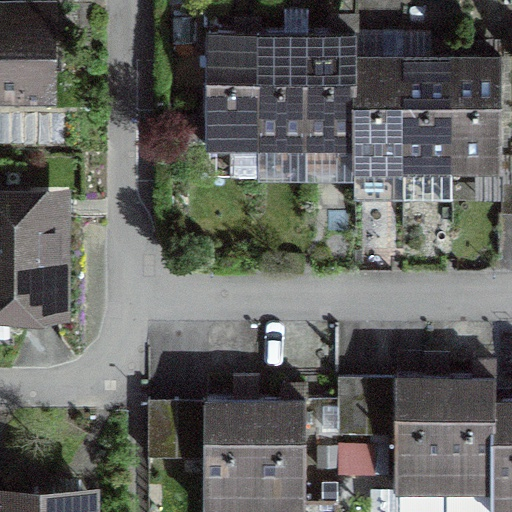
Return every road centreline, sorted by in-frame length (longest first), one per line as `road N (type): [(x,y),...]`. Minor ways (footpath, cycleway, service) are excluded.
road 1 (residential): [(130,298),(511,302)]
road 2 (residential): [(130,298),(127,0)]
road 3 (residential): [(0,382),(127,380),(130,298)]
